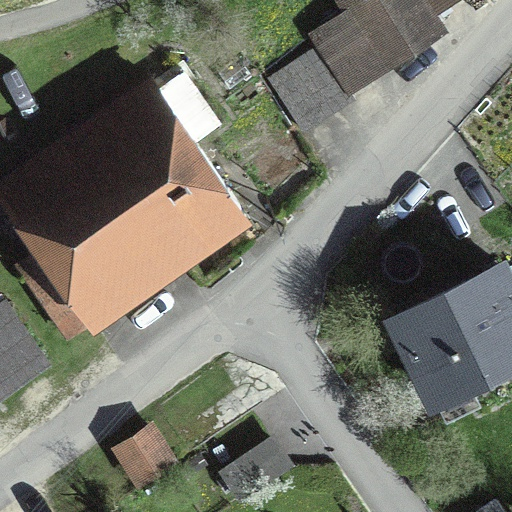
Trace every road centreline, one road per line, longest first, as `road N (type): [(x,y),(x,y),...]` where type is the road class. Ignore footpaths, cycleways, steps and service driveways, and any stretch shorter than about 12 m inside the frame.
road 1 (residential): [(259,310),(511,40)]
road 2 (residential): [(0,492),(259,310)]
road 3 (residential): [(401,511),(259,310)]
